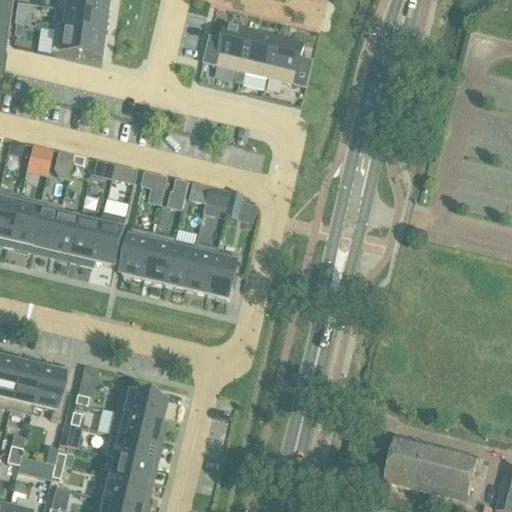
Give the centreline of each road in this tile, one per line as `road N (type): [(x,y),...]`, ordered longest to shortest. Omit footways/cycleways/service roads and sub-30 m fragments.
road 1 (secondary): [(282,511),(404,0)]
road 2 (residential): [(281,188),(0,126)]
road 3 (residential): [(0,313),(209,362)]
road 4 (residential): [(209,362),(229,362),(247,343),(281,188)]
road 5 (residential): [(281,188),(290,139),(279,120),(156,91)]
road 6 (residential): [(209,362),(176,511)]
road 7 (residential): [(156,91),(33,66)]
